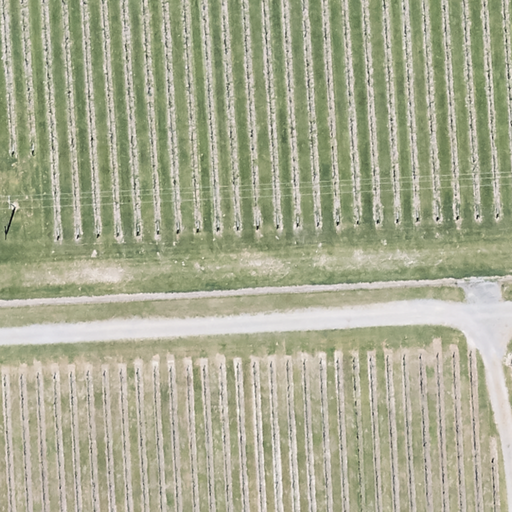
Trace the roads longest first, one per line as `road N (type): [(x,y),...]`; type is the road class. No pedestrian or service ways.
road 1 (track): [(0,333),(511,312)]
road 2 (track): [(511,481),(487,313)]
